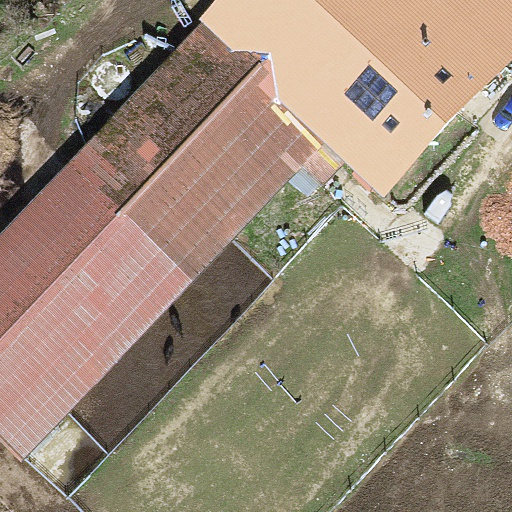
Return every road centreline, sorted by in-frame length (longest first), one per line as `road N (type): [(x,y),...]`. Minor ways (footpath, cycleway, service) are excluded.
road 1 (track): [(505,327),(496,392),(419,479),(406,511)]
road 2 (track): [(511,340),(505,327),(503,202),(511,179)]
